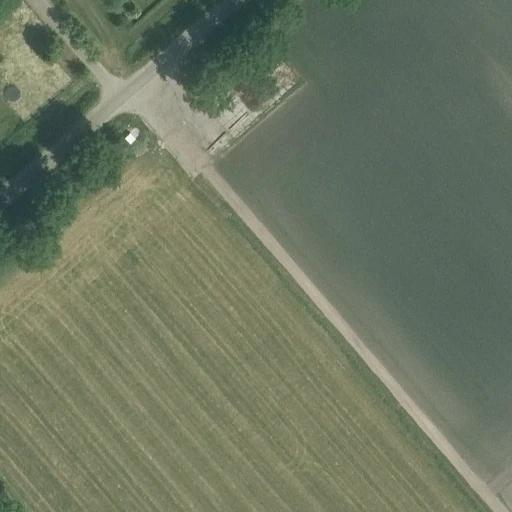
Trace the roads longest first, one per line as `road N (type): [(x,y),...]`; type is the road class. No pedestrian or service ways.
road 1 (track): [(135,84),(502,511)]
road 2 (unclassified): [(0,201),(233,0)]
